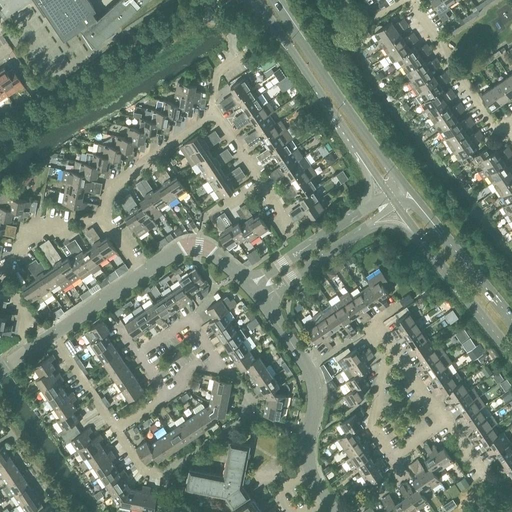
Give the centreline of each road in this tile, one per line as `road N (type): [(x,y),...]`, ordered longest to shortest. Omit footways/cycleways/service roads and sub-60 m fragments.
road 1 (residential): [(218,360),(244,392),(243,419),(161,479),(142,470),(114,429)]
road 2 (tertiary): [(257,0),(388,193)]
road 3 (residential): [(333,511),(307,454),(312,394),(264,298)]
road 4 (tertiary): [(403,182),(274,0)]
road 5 (residential): [(32,345),(2,277),(9,253),(35,228),(111,219)]
road 6 (tertiary): [(396,205),(511,351)]
road 7 (residential): [(410,0),(497,130),(505,125)]
road 8 (residential): [(111,219),(111,185),(214,114)]
road 9 (tertiary): [(511,319),(413,194)]
road 10 (unclassified): [(388,193),(282,263)]
road 11 (unclassified): [(294,278),(396,205)]
road 12 (residential): [(254,281),(206,249),(187,249),(147,270)]
